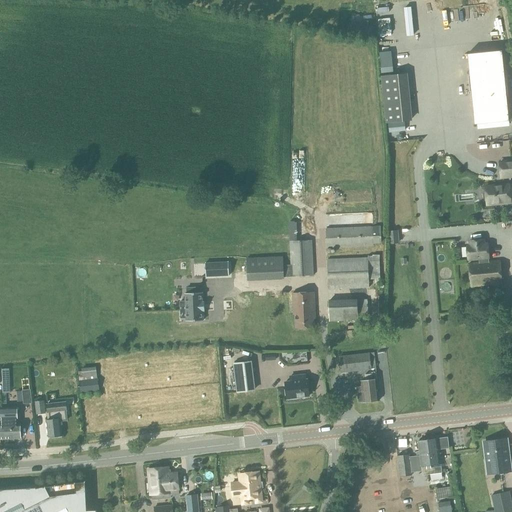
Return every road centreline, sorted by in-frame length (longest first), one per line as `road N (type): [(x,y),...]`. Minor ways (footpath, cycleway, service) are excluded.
road 1 (secondary): [(0,469),(338,431)]
road 2 (secondary): [(338,431),(511,410)]
